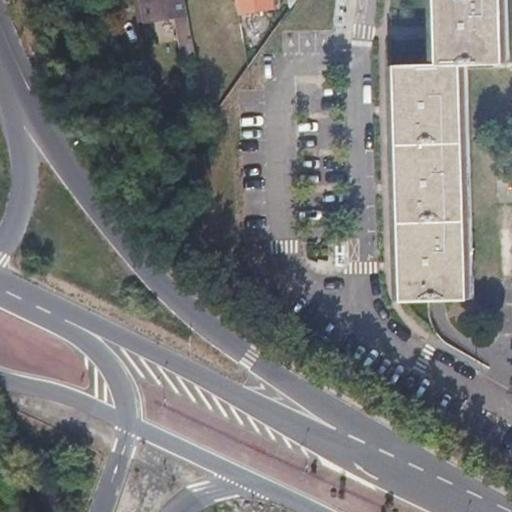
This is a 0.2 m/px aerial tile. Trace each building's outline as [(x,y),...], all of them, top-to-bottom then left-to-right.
[(184,0),(182,0),(145,6),(147,23),(176,19),(175,10),(186,8),(184,0)] [(239,0),(241,10),(274,5),(273,0),(239,0)] [(416,68),(395,68),(400,314),(478,313),(475,67),(511,66),(511,0),(435,0),(437,67),(416,68)] [(175,10),(176,19),(178,28),(179,27),(190,25),(186,8),(175,10)] [(190,25),(179,27),(182,40),(192,38),(190,25)] [(192,38),(182,40),(186,62),(196,60),(192,38)]
